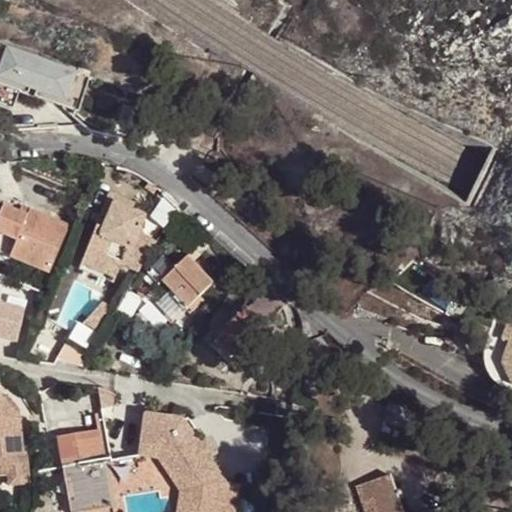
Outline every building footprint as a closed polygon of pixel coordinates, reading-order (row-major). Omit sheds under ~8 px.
[(0,43),(0,85),(17,92),(30,55),(0,43)] [(82,114),(79,131),(139,141),(142,124),(82,114)] [(124,214),(101,205),(96,218),(101,219),(97,229),(93,227),(78,266),(112,279),(117,267),(135,273),(151,247),(132,240),(137,226),(122,221),(124,214)] [(0,254),(45,273),(65,226),(26,210),(24,216),(16,213),(0,206),(0,254)] [(24,216),(26,210),(19,207),(16,213),(24,216)] [(200,243),(184,258),(189,264),(205,248),(200,243)] [(184,258),(145,295),(171,322),(186,308),(189,311),(200,300),(197,297),(209,285),(201,276),(206,271),(195,260),(190,265),(189,264),(184,258)] [(0,305),(0,339),(13,342),(22,302),(10,300),(8,307),(0,305)] [(268,338),(240,310),(215,336),(243,364),(268,338)] [(74,332),(56,366),(85,371),(104,334),(89,326),(80,321),(74,332)] [(511,354),(511,336),(501,335),(498,353),(507,354),(511,354)] [(511,354),(507,354),(501,392),(511,393),(511,354)] [(0,397),(0,405),(15,420),(13,409),(0,397)] [(0,461),(21,457),(15,420),(0,405),(0,461)] [(136,458),(106,463),(112,497),(161,488),(162,473),(178,493),(177,509),(197,511),(196,511),(233,511),(237,481),(221,479),(204,457),(211,452),(200,439),(193,445),(177,423),(142,419),(136,458)] [(87,511),(109,508),(95,431),(54,439),(67,511),(87,511)] [(398,511),(384,476),(354,489),(360,505),(369,501),(373,511),(426,511),(425,510),(419,511),(398,511)] [(373,511),(369,501),(360,505),(362,511),(373,511)]
